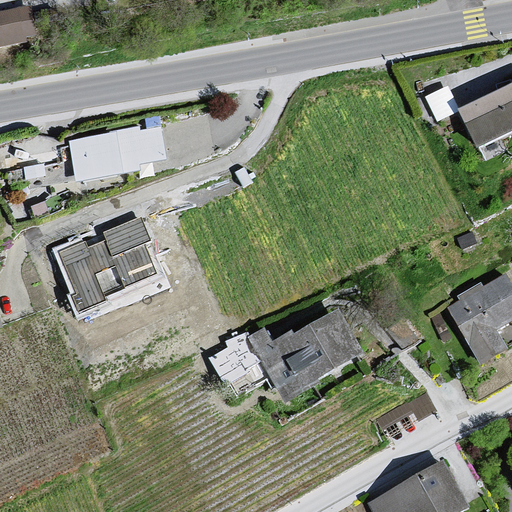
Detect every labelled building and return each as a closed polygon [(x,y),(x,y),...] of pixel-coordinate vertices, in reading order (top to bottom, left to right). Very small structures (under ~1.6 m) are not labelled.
[(0,16),(0,55),(26,51),(19,13),(0,16)] [(435,115),(458,110),(452,84),(429,89),(435,115)] [(511,85),(461,110),(478,146),(511,129),(511,85)] [(109,138),(69,145),(77,191),(124,183),(125,180),(141,177),(140,171),(167,166),(161,131),(139,135),(138,129),(109,134),(109,138)] [(85,241),(59,252),(77,293),(70,296),(78,313),(106,301),(104,296),(157,273),(144,243),(152,239),(142,216),(104,232),(107,239),(88,247),(85,241)] [(511,287),(505,276),(443,310),(477,371),(506,355),(495,335),(511,325),(511,287)] [(266,329),(208,362),(229,397),(267,375),(287,410),(370,361),(341,312),(278,349),(266,329)] [(423,397),(372,424),(384,447),(435,419),(423,397)] [(471,511),(445,464),(369,506),(372,511),(471,511)]
